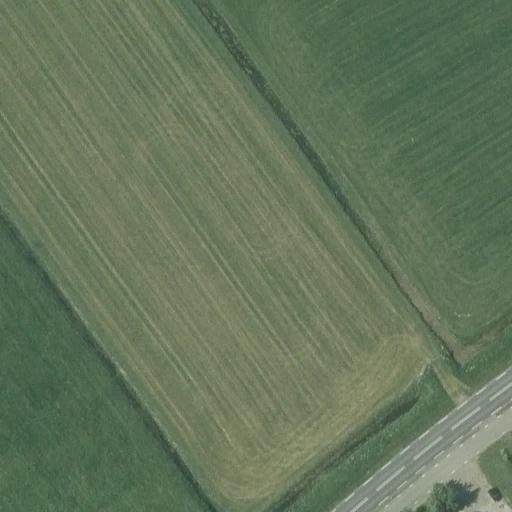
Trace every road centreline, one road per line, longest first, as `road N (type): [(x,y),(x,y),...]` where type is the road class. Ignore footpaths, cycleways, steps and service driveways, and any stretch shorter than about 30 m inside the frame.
road 1 (primary): [(351,511),(511,382)]
road 2 (unclassified): [(391,511),(511,417)]
